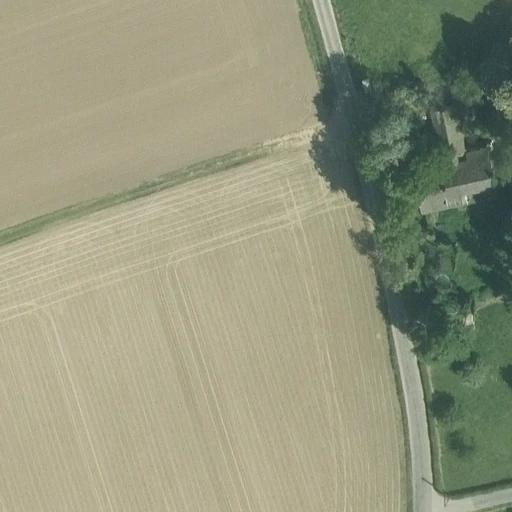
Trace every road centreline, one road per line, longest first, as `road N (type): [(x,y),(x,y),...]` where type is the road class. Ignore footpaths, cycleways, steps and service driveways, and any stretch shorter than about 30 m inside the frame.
road 1 (unclassified): [(321,0),(413,382),(425,511)]
road 2 (track): [(0,239),(355,118)]
